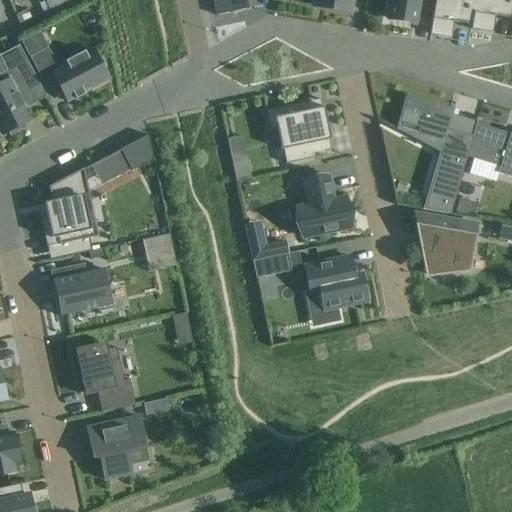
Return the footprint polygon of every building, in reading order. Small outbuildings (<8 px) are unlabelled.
[(59,0),(50,0),(46,2),(49,11),(62,5),(59,0)] [(213,0),(216,17),(248,10),(245,0),(213,0)] [(315,0),(314,7),(349,13),(351,0),(315,0)] [(389,0),(388,6),(392,7),(390,20),(414,24),(417,0),(389,0)] [(435,0),(430,36),(451,40),(453,30),(454,23),(472,26),(472,24),(473,24),(477,0),(435,0)] [(472,26),(471,30),(472,30),(492,34),(495,17),(504,18),(511,19),(511,0),(477,0),(473,24),(472,24),(472,26)] [(28,10),(16,16),(20,24),(20,25),(20,24),(32,19),(28,10)] [(22,105),(28,102),(29,104),(45,96),(19,46),(0,55),(0,58),(6,71),(0,73),(0,80),(1,83),(0,83),(0,131),(2,136),(9,133),(11,136),(26,128),(24,125),(31,121),(22,105)] [(58,69),(47,48),(29,58),(43,83),(55,77),(68,102),(75,98),(76,100),(86,95),(85,93),(108,81),(93,51),(86,55),(85,52),(65,62),(66,65),(58,69)] [(479,119),(477,118),(472,137),(448,130),(454,110),(406,96),(396,130),(397,131),(439,153),(422,210),(450,215),(479,119)] [(314,110),(313,102),(265,112),(269,132),(277,131),(281,151),(282,151),(285,165),(326,156),(323,142),(330,140),(323,108),(314,110)] [(498,175),(511,178),(511,128),(511,129),(510,134),(477,125),(467,158),(500,168),(498,175)] [(120,150),(131,172),(153,160),(148,136),(120,150)] [(247,159),(232,162),(235,177),(251,174),(247,159)] [(89,196),(83,169),(49,187),(52,201),(51,202),(51,204),(47,205),(48,214),(46,214),(47,216),(40,217),(47,248),(98,237),(96,228),(91,229),(83,198),(89,196)] [(303,182),(308,206),(296,209),(303,239),(352,229),(345,198),(330,201),(329,193),(332,193),(328,176),(303,182)] [(452,269),(452,270),(453,270),(453,269),(466,271),(466,272),(468,273),(468,271),(467,271),(469,263),(470,263),(470,262),(469,262),(474,232),(477,233),(477,231),(447,226),(447,225),(430,222),(430,223),(416,220),(415,220),(416,223),(415,223),(418,237),(419,237),(425,269),(427,268),(426,264),(438,266),(438,267),(439,268),(439,267),(452,269)] [(511,226),(502,225),(499,240),(511,242),(511,226)] [(145,257),(172,251),(169,235),(142,241),(145,257)] [(286,241),(250,249),(252,261),(288,254),(286,241)] [(103,249),(88,252),(90,260),(105,257),(103,249)] [(287,254),(252,262),(256,280),(291,272),(287,254)] [(309,294),(319,292),(323,312),(367,302),(361,275),(354,277),(350,257),(304,267),(309,294)] [(83,266),(62,271),(63,279),(54,281),(62,316),(111,305),(104,270),(85,274),(83,266)] [(186,314),(172,317),(174,328),(188,325),(186,314)] [(79,394),(84,393),(85,396),(97,394),(102,413),(135,406),(129,380),(124,381),(119,360),(110,362),(108,352),(117,350),(116,349),(107,350),(106,343),(75,350),(76,357),(71,359),(79,394)] [(166,399),(143,404),(146,416),(169,410),(166,399)] [(87,429),(93,460),(100,459),(104,480),(132,474),(127,453),(146,449),(139,417),(87,429)] [(0,476),(19,473),(18,467),(21,466),(19,458),(20,458),(16,441),(15,441),(14,433),(0,435),(0,476)] [(73,454),(81,453),(80,433),(72,434),(73,454)] [(21,484),(0,489),(0,511),(31,511),(28,496),(24,497),(21,484)]
